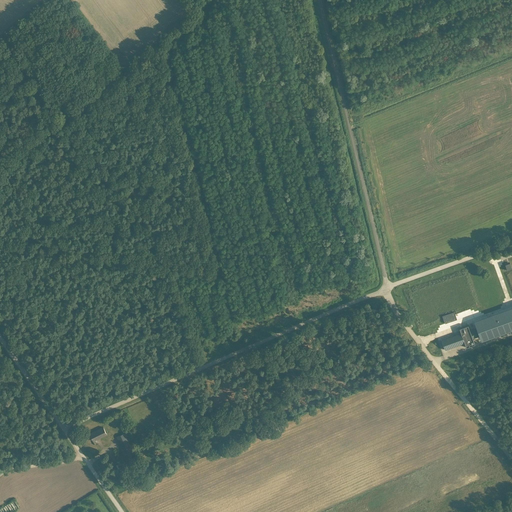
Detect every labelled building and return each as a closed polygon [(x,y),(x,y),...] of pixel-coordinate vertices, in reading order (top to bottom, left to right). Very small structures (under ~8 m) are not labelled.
[(141,188),(132,191),(135,201),(144,198),(141,188)] [(461,333),(442,340),(445,350),(465,343),(466,347),(475,344),(473,338),(478,336),(477,334),(480,333),(482,338),(511,327),(511,308),(476,322),(479,331),(476,332),(475,329),(470,331),(468,325),(460,328),(461,333)] [(454,311),(442,315),(445,323),(457,319),(454,311)] [(107,434),(103,427),(90,433),(94,441),(107,434)] [(116,437),(121,450),(124,455),(133,452),(133,451),(134,450),(132,446),(131,446),(130,444),(125,433),(116,437)] [(0,509),(0,511),(11,511),(19,507),(14,500),(0,509)]
